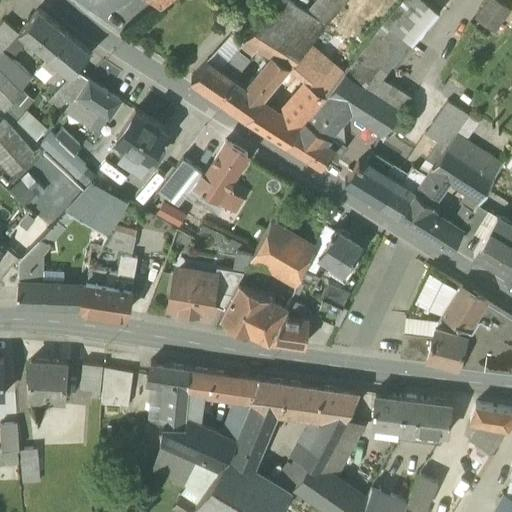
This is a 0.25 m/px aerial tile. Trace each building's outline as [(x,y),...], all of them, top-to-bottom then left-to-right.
[(307,11),(290,0),(278,0),(272,9),(283,16),(258,45),(272,54),(275,51),(290,65),(292,62),(293,63),(312,40),(325,23),(307,11)] [(316,0),(307,11),(325,23),(344,0),(316,0)] [(403,0),(384,21),(402,32),(428,2),(424,0),(403,0)] [(488,0),(478,15),(499,29),(511,9),(498,0),(488,0)] [(272,9),(240,44),(247,50),(254,42),(258,45),(283,16),(272,9)] [(38,10),(18,32),(48,57),(49,58),(68,34),(38,10)] [(384,21),(344,73),(381,97),(401,110),(412,93),(374,69),(402,32),(384,21)] [(0,31),(0,53),(0,54),(11,40),(0,31)] [(68,34),(49,58),(60,67),(70,76),(78,67),(90,53),(68,34)] [(11,40),(0,54),(7,60),(10,57),(12,59),(20,48),(11,40)] [(312,40),(293,63),(313,80),(309,83),(326,94),(327,93),(344,73),(312,40)] [(246,85),(235,77),(250,57),(236,46),(221,68),(208,59),(191,78),(246,117),(260,101),(290,65),(275,51),(272,54),(246,85)] [(7,60),(0,67),(0,68),(20,90),(32,76),(12,59),(10,57),(7,60)] [(48,57),(42,65),(53,74),(60,67),(49,58),(48,57)] [(70,76),(49,99),(64,111),(77,97),(89,79),(78,67),(70,76)] [(0,68),(0,103),(5,109),(21,91),(20,90),(0,68)] [(381,97),(344,73),(327,93),(352,110),(365,118),(381,97)] [(122,98),(89,79),(77,97),(102,112),(109,117),(122,98)] [(309,83),(282,115),(260,101),(246,117),(285,142),(326,94),(309,83)] [(326,94),(285,142),(321,166),(329,156),(336,160),(346,145),(331,135),(352,110),(327,93),(326,94)] [(91,129),(102,112),(77,97),(64,111),(91,129)] [(381,97),(365,118),(385,132),(401,110),(381,97)] [(448,100),(433,121),(454,135),(469,114),(448,100)] [(167,128),(137,109),(117,139),(136,151),(129,161),(141,169),(151,153),(158,157),(165,146),(158,142),(167,128)] [(35,112),(24,124),(39,138),(50,126),(35,112)] [(4,120),(0,123),(0,160),(3,164),(11,173),(34,154),(4,120)] [(454,135),(433,121),(425,132),(439,142),(446,147),(446,146),(454,135)] [(75,178),(86,167),(51,133),(41,144),(75,178)] [(227,141),(206,175),(204,173),(190,190),(207,202),(213,194),(220,198),(235,174),(238,176),(243,169),(240,167),(248,154),(227,141)] [(439,142),(427,159),(434,164),(446,147),(439,142)] [(494,178),(446,146),(434,164),(433,165),(449,176),(481,198),(494,178)] [(393,163),(372,150),(365,160),(386,173),(393,163)] [(184,156),(158,192),(178,206),(187,195),(190,190),(204,173),(205,171),(196,165),(184,156)] [(386,173),(365,160),(363,163),(359,161),(346,180),(345,179),(345,181),(379,202),(394,178),(386,173)] [(415,191),(398,215),(426,233),(437,214),(427,207),(449,176),(433,165),(427,174),(415,191)] [(427,174),(413,165),(401,183),(415,191),(427,174)] [(30,170),(12,186),(27,203),(45,187),(30,170)] [(401,183),(394,178),(379,202),(398,215),(415,191),(401,183)] [(91,181),(66,210),(109,234),(127,201),(91,181)] [(235,211),(242,198),(227,188),(220,198),(213,194),(207,202),(190,190),(187,195),(218,214),(223,204),(235,211)] [(466,206),(454,226),(462,231),(474,211),(466,206)] [(454,226),(437,214),(426,233),(451,249),(462,231),(454,226)] [(511,224),(497,215),(474,255),(491,265),(511,229),(511,224)] [(272,219),(253,254),(268,264),(299,282),(304,270),(303,270),(312,250),(315,244),(272,219)] [(66,226),(57,220),(39,237),(51,244),(66,226)] [(336,229),(325,223),(315,244),(312,250),(321,255),(336,229)] [(360,242),(337,227),(336,229),(321,255),(320,257),(335,266),(331,272),(345,280),(357,261),(353,259),(361,247),(362,247),(364,246),(365,245),(366,243),(365,242),(364,241),(363,241),(362,241),(361,241),(360,242)] [(511,229),(491,265),(508,275),(511,268),(511,229)] [(39,237),(28,249),(21,256),(18,283),(39,283),(40,267),(43,253),(51,244),(39,237)] [(138,256),(120,253),(118,267),(135,270),(138,256)] [(244,270),(240,279),(256,287),(268,264),(253,254),(244,270)] [(117,271),(92,266),(92,264),(89,263),(86,281),(115,285),(117,271)] [(244,270),(217,266),(215,275),(217,275),(214,291),(232,294),(240,279),(244,270)] [(115,285),(86,281),(85,285),(81,307),(126,314),(131,290),(135,270),(118,267),(117,271),(115,285)] [(320,278),(304,270),(299,282),(296,289),(311,296),(320,278)] [(199,276),(175,272),(171,292),(176,293),(173,309),(205,314),(207,300),(208,299),(213,300),(214,291),(217,275),(215,275),(200,272),(199,276)] [(256,287),(240,279),(224,308),(221,315),(234,322),(235,328),(245,333),(251,331),(270,341),(270,340),(284,313),(288,305),(256,287)] [(350,292),(329,282),(321,298),(324,300),(342,308),(350,292)] [(39,283),(18,283),(17,304),(65,306),(65,284),(39,283)] [(85,285),(65,284),(65,306),(81,307),(85,285)] [(511,318),(460,286),(442,314),(435,329),(433,338),(428,359),(458,367),(511,373),(511,372),(511,318)] [(232,294),(214,291),(213,300),(208,299),(207,300),(224,308),(232,294)] [(342,308),(324,300),(316,316),(334,324),(334,323),(335,324),(342,308)] [(310,317),(284,313),(270,340),(306,345),(310,317)] [(407,329),(426,334),(430,321),(410,316),(407,329)] [(428,359),(433,338),(403,334),(401,356),(428,359)] [(105,356),(85,354),(80,389),(101,391),(105,356)] [(67,363),(32,361),(30,399),(65,401),(67,363)] [(190,368),(151,363),(148,384),(166,386),(163,422),(185,424),(186,418),(190,368)] [(227,373),(190,368),(186,418),(202,424),(204,396),(225,398),(227,373)] [(133,373),(106,369),(101,403),(128,405),(133,373)] [(239,375),(227,373),(225,398),(237,399),(239,375)] [(259,378),(239,375),(237,399),(250,400),(259,378)] [(321,386),(259,378),(250,400),(252,401),(237,440),(230,456),(250,468),(271,414),(295,418),(297,404),(300,405),(318,408),(321,386)] [(332,410),(306,459),(311,462),(320,468),(340,431),(360,392),(321,386),(318,408),(332,410)] [(406,397),(376,394),(372,426),(402,429),(406,397)] [(451,403),(406,397),(402,429),(415,431),(414,443),(439,446),(447,435),(451,403)] [(511,420),(511,410),(475,405),(470,421),(482,423),(469,443),(491,456),(508,430),(511,420)] [(186,418),(185,424),(163,422),(163,425),(161,442),(182,452),(183,452),(221,469),(229,455),(230,456),(237,440),(225,434),(202,424),(186,418)] [(163,425),(151,424),(148,450),(160,451),(161,448),(161,442),(163,425)] [(340,431),(320,468),(331,476),(354,440),(340,431)] [(182,452),(161,442),(161,448),(160,451),(159,452),(169,457),(179,461),(182,452)] [(38,449),(19,450),(21,475),(40,474),(38,449)] [(18,450),(0,451),(0,465),(19,464),(18,450)] [(169,457),(159,452),(155,464),(164,468),(169,457)] [(229,455),(221,469),(197,506),(206,511),(279,511),(291,494),(250,468),(230,456),(229,455)] [(320,468),(311,462),(295,486),(333,511),(360,511),(362,509),(365,499),(331,476),(320,468)] [(420,475),(406,506),(420,511),(423,511),(437,483),(420,475)] [(370,511),(402,511),(405,504),(377,494),(370,511)] [(511,511),(511,498),(505,495),(494,511),(511,511)] [(181,496),(173,511),(175,511),(192,511),(197,506),(181,496)]
